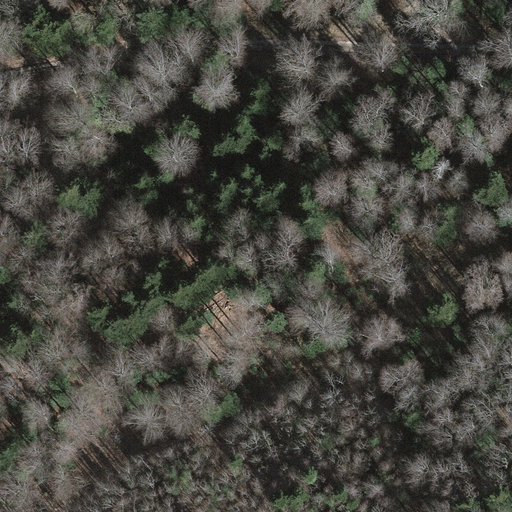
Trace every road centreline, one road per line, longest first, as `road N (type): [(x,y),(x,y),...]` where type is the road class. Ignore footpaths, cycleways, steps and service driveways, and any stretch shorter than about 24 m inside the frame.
road 1 (track): [(73,511),(306,381),(461,263),(511,234)]
road 2 (track): [(511,42),(278,34),(162,40),(0,67)]
